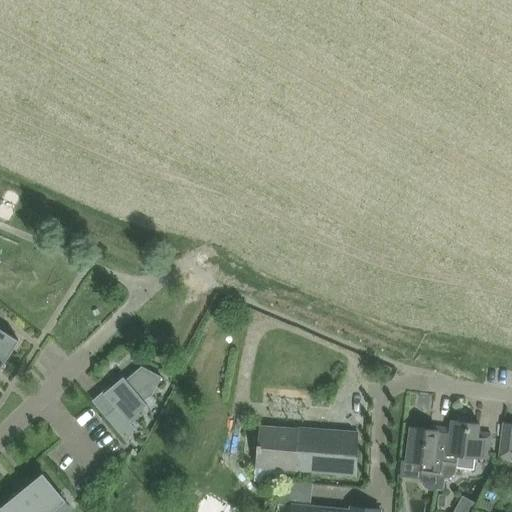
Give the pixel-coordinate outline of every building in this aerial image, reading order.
[(0,355),(7,360),(19,340),(0,327),(0,325),(2,323),(0,321),(0,355)] [(124,377),(94,401),(128,443),(135,429),(131,424),(141,415),(139,412),(147,405),(145,402),(150,397),(151,398),(163,378),(142,366),(141,368),(127,380),(124,377)] [(438,478),(436,489),(444,490),(446,478),(449,479),(456,474),(457,467),(474,470),(475,458),(475,457),(488,459),(492,434),(479,432),(480,423),(468,422),(468,419),(466,416),(457,415),(455,417),(455,420),(452,419),(451,429),(448,454),(442,453),(438,478)] [(511,424),(504,423),(500,456),(503,457),(501,464),(511,467),(511,424)] [(357,478),(359,433),(330,431),(330,430),(260,425),(256,466),(276,468),(354,474),(354,478),(357,478)] [(451,429),(431,426),(431,429),(411,426),(406,462),(423,464),(421,477),(421,479),(421,481),(422,483),(423,484),(424,485),(425,487),(426,488),(428,488),(430,489),(436,489),(438,478),(442,453),(448,454),(451,429)] [(43,473),(25,488),(44,511),(52,511),(66,501),(43,473)] [(351,511),(311,507),(313,483),(295,481),(279,504),(293,506),(292,511),(379,511),(380,511),(366,509),(365,511),(359,511),(353,511),(353,508),(352,508),(351,511)] [(44,511),(25,488),(7,502),(15,511),(44,511)] [(463,496),(454,511),(455,511),(471,511),(476,503),(463,496)] [(480,511),(491,511),(494,504),(481,499),(477,511),(480,511)] [(266,500),(263,508),(275,511),(277,504),(266,500)] [(15,511),(7,502),(0,508),(0,511),(15,511)]
